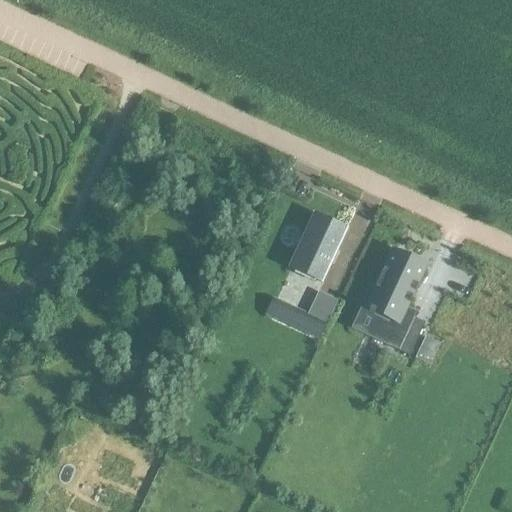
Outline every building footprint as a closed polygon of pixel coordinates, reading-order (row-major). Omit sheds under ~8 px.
[(300,249),(291,269),(320,283),(345,230),(316,216),(306,236),(304,235),(298,248),(300,249)] [(370,289),(361,307),(381,316),(377,326),(392,332),(386,346),(398,351),(416,313),(405,307),(424,267),(393,253),(375,291),(370,289)] [(307,317),(325,325),(336,302),(318,294),(307,317)] [(272,301),(266,314),(319,338),(325,325),(307,317),(272,301)] [(426,337),(416,359),(431,366),(441,344),(426,337)]
